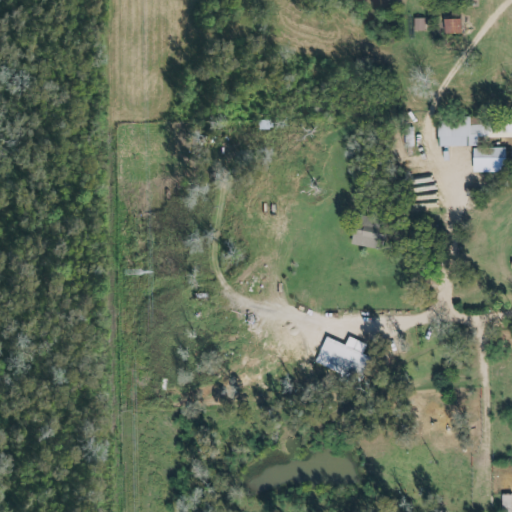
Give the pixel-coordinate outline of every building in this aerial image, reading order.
[(416,32),(426,31),(425,19),(415,20),(416,32)] [(467,21),(450,20),(450,35),(467,35),(467,21)] [(443,149),(485,147),(485,139),(497,139),(497,126),(491,126),(491,119),(442,120),(443,149)] [(257,122),(258,131),(272,130),(271,121),(257,122)] [(508,150),(476,149),(476,173),(508,174),(508,150)] [(366,230),(359,228),(355,245),(380,251),(387,223),(369,219),(366,230)] [(370,346),(352,339),(349,346),(328,338),(318,364),(364,382),(373,359),(366,356),(370,346)]
